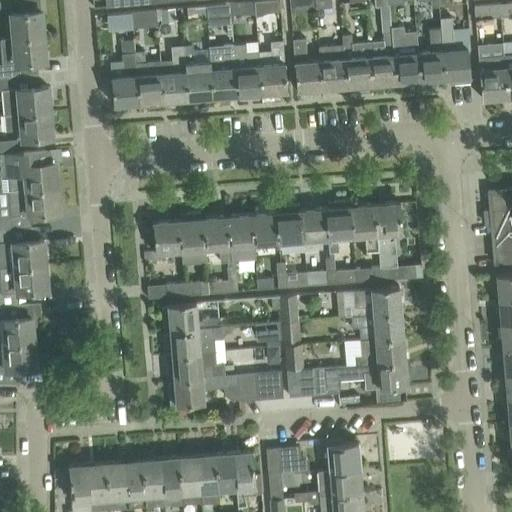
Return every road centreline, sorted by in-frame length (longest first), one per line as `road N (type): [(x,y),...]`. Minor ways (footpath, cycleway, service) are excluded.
road 1 (residential): [(38,511),(43,399),(96,388),(109,371),(93,159)]
road 2 (residential): [(93,159),(444,135)]
road 3 (residential): [(465,408),(444,135)]
road 4 (residential): [(251,426),(465,408)]
road 5 (residential): [(93,159),(80,0)]
